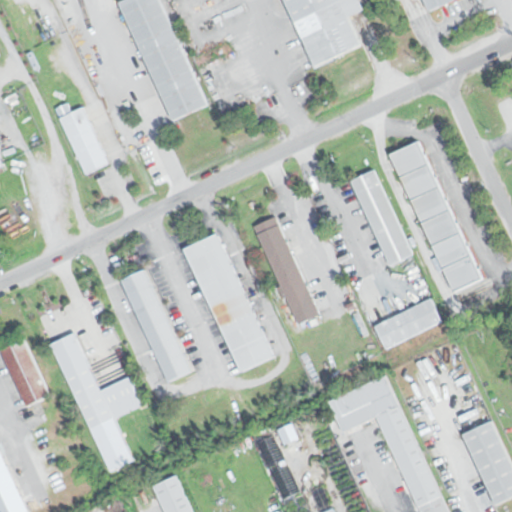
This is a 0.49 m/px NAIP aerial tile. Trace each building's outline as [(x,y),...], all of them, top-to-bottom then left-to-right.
[(174,121),(208,105),(160,0),(127,0),(121,3),(174,121)] [(287,0),(313,67),(362,49),(350,17),(364,11),(359,0),(287,0)] [(394,0),(395,1),(397,0),(424,0),(429,11),(454,0),(394,0)] [(84,106),(61,117),(87,174),(110,164),(84,106)] [(420,140),(391,153),(454,291),(482,278),(420,140)] [(377,169),(353,178),(387,265),(412,255),(377,169)] [(283,223),(261,231),(297,324),(319,316),(283,223)] [(187,246),(239,372),(273,358),(220,232),(187,246)] [(144,269),(121,280),(171,381),(194,370),(144,269)] [(376,323),(385,347),(443,323),(433,300),(376,323)] [(100,390),(75,333),(53,343),(91,428),(144,405),(131,377),(100,390)] [(2,349),(26,407),(50,396),(26,339),(2,349)] [(423,511),(453,511),(392,375),(330,399),(342,432),(382,416),(423,511)] [(511,497),(511,462),(494,421),(465,433),(496,505),(511,497)] [(0,511),(27,511),(0,445),(0,511)] [(192,511),(178,475),(155,485),(166,511),(192,511)]
